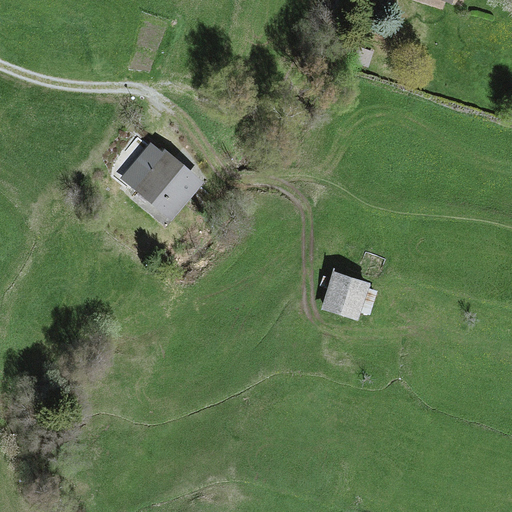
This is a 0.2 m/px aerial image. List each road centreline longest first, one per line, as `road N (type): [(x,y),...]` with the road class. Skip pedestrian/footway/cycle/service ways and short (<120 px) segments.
road 1 (track): [(139,91),(170,110),(182,133),(210,156),(302,209),(312,261)]
road 2 (track): [(0,68),(77,88),(139,91)]
